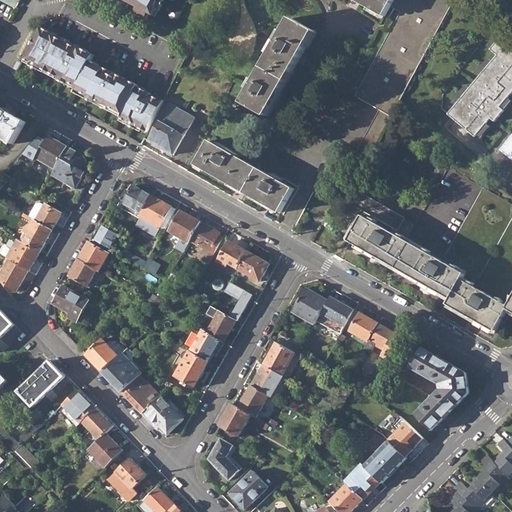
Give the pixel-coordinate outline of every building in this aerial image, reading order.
[(0,0),(16,8),(19,0),(0,0)] [(127,9),(147,19),(150,13),(154,15),(158,8),(156,6),(159,0),(125,0),(130,2),(127,9)] [(357,152),(368,158),(398,103),(454,0),(352,0),(384,18),(391,7),(401,12),(355,96),(380,110),(357,152)] [(314,31),(290,18),(242,103),(266,116),(314,31)] [(140,128),(147,132),(162,103),(159,99),(136,87),(138,85),(130,81),(129,83),(117,76),(118,74),(111,71),(110,72),(98,66),(98,64),(91,61),(94,56),(90,54),(90,53),(50,33),(51,32),(44,29),(43,29),(40,28),(24,58),(30,61),(34,60),(43,65),(44,68),(57,75),(60,74),(69,79),(70,82),(82,88),(81,91),(89,95),(88,99),(94,103),(96,99),(117,110),(119,108),(124,111),(120,117),(127,121),(130,120),(140,125),(140,128)] [(443,95),(466,114),(511,58),(511,47),(494,33),(443,95)] [(195,116),(170,103),(149,141),(174,155),(195,116)] [(0,135),(14,143),(26,122),(0,107),(0,135)] [(37,158),(56,169),(69,147),(49,136),(46,140),(41,137),(21,159),(33,166),(37,158)] [(511,136),(501,150),(511,159),(511,136)] [(294,189),(209,141),(195,165),(280,213),(294,189)] [(52,175),(76,189),(86,171),(88,164),(85,158),(80,153),(69,147),(56,169),(52,175)] [(120,202),(142,214),(152,196),(134,186),(130,194),(126,192),(120,202)] [(141,217),(152,223),(160,228),(172,207),(152,196),(142,214),(141,217)] [(36,221),(53,230),(63,213),(46,204),(45,206),(39,202),(36,203),(29,216),(34,219),(36,221)] [(170,232),(189,243),(190,241),(201,222),(181,211),(170,232)] [(448,302),(496,329),(508,308),(511,310),(511,294),(511,300),(509,306),(501,301),(502,300),(499,296),(497,299),(474,286),(476,283),(470,280),(469,283),(462,279),(465,273),(458,269),(459,267),(455,264),(454,267),(429,253),(431,251),(426,248),(425,251),(404,239),(405,236),(401,234),(400,236),(375,223),(377,220),(373,218),(371,221),(364,216),(351,241),(451,297),(448,302)] [(23,242),(41,252),(53,230),(36,221),(34,219),(28,229),(27,229),(25,232),(24,231),(19,240),(23,242)] [(201,222),(190,241),(203,249),(198,258),(209,264),(222,241),(217,239),(219,236),(220,233),(201,222)] [(157,234),(160,228),(152,223),(148,229),(157,234)] [(104,226),(96,240),(111,249),(119,235),(104,226)] [(8,259),(29,271),(41,252),(23,242),(19,240),(17,239),(6,258),(8,259)] [(228,263),(238,269),(248,251),(229,241),(218,261),(227,266),(228,263)] [(98,270),(100,271),(110,254),(89,242),(79,259),(98,270)] [(120,254),(144,268),(146,263),(123,249),(120,254)] [(238,269),(261,282),(270,265),(248,251),(238,269)] [(18,292),(29,271),(8,259),(0,272),(0,279),(13,293),(18,292)] [(69,277),(88,288),(98,270),(79,259),(69,277)] [(174,285),(180,288),(184,281),(172,274),(168,281),(174,285)] [(161,306),(174,285),(168,281),(158,298),(155,303),(161,306)] [(69,318),(78,323),(90,301),(65,286),(54,305),(71,314),(69,318)] [(295,312),(316,325),(318,321),(330,300),(308,288),(295,312)] [(356,310),(332,296),(330,300),(318,321),(342,335),(346,328),(356,310)] [(346,328),(370,341),(380,323),(356,310),(346,328)] [(0,339),(15,325),(1,311),(0,311),(0,339)] [(220,311),(207,333),(225,343),(238,320),(220,311)] [(383,357),(391,361),(393,358),(404,337),(380,323),(370,341),(367,347),(373,351),(376,345),(386,351),(383,357)] [(203,330),(191,351),(209,362),(217,349),(221,351),(225,343),(207,333),(203,330)] [(277,343),(296,354),(300,347),(280,336),(277,343)] [(104,373),(121,356),(109,344),(104,339),(87,355),(104,373)] [(112,341),(109,344),(121,356),(124,354),(127,350),(119,341),(112,341)] [(286,373),(291,364),(296,354),(277,343),(264,364),(284,376),(293,382),(295,378),(286,373)] [(415,415),(432,431),(470,393),(467,373),(420,347),(409,367),(440,385),(440,390),(415,415)] [(175,377),(195,388),(209,362),(191,351),(189,350),(175,377)] [(143,374),(124,354),(121,356),(104,373),(123,393),(142,375),(143,374)] [(301,357),(296,354),(291,364),(295,367),(301,357)] [(386,370),(395,376),(402,363),(393,358),(391,361),(386,370)] [(20,393),(33,407),(64,377),(51,362),(20,393)] [(272,397),(284,376),(264,364),(252,386),(269,396),(272,397)] [(0,389),(8,381),(0,372),(0,389)] [(162,396),(142,375),(123,393),(144,414),(162,396)] [(428,395),(395,376),(388,387),(421,406),(426,402),(428,395)] [(160,384),(168,391),(174,385),(165,379),(160,384)] [(342,380),(337,389),(341,392),(346,383),(342,380)] [(334,405),(341,410),(354,387),(346,383),(341,392),(338,398),(335,403),(334,405)] [(252,386),(240,407),(253,414),(257,417),(269,396),(252,386)] [(337,389),(333,395),(338,398),(341,392),(337,389)] [(64,404),(81,423),(83,421),(96,408),(78,390),(64,404)] [(159,423),(169,434),(185,420),(162,396),(144,414),(155,426),(159,423)] [(242,433),(253,414),(240,407),(234,404),(222,425),(245,439),(247,436),(242,433)] [(83,421),(101,439),(107,433),(114,427),(96,408),(83,421)] [(20,437),(25,442),(48,420),(44,416),(40,421),(38,419),(20,437)] [(403,432),(393,443),(406,456),(424,438),(406,420),(399,428),(403,432)] [(0,434),(16,451),(21,445),(0,423),(0,434)] [(124,451),(107,433),(101,439),(90,450),(107,468),(124,451)] [(211,459),(231,481),(244,468),(233,458),(234,453),(231,452),(235,446),(223,439),(211,459)] [(359,451),(366,444),(361,439),(354,445),(359,451)] [(381,482),(383,484),(408,458),(406,456),(393,443),(390,441),(366,466),(368,468),(370,471),(381,482)] [(506,452),(495,462),(511,479),(511,478),(511,447),(509,444),(506,441),(500,447),(506,452)] [(490,468),(480,478),(496,494),(510,480),(511,479),(495,462),(490,457),(484,463),(490,468)] [(109,480),(130,502),(138,494),(133,489),(147,475),(131,458),(109,480)] [(368,468),(350,485),(364,499),(381,482),(370,471),(368,468)] [(234,491),(249,508),(271,487),(255,470),(234,491)] [(458,489),(461,492),(480,511),(496,494),(480,478),(469,489),(464,484),(458,489)] [(331,501),(342,511),(351,511),(364,499),(350,485),(348,483),(331,501)] [(156,511),(157,511),(168,511),(176,504),(159,487),(145,500),(146,501),(156,511)] [(478,511),(480,511),(461,492),(452,502),(458,507),(452,511),(478,511)] [(8,497),(7,498),(2,502),(0,499),(0,511),(11,511),(16,507),(17,506),(8,497)] [(154,511),(156,511),(146,501),(140,507),(145,511),(154,511)]
